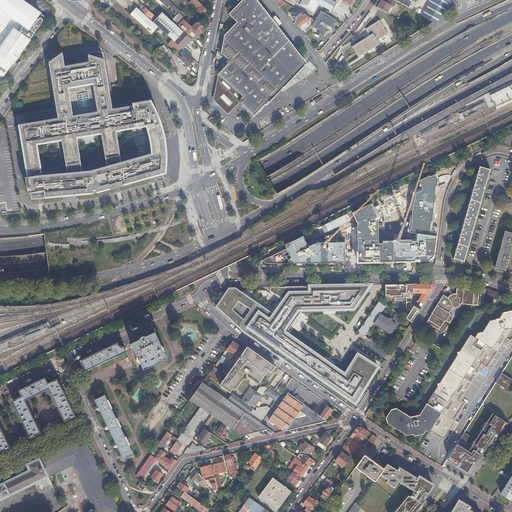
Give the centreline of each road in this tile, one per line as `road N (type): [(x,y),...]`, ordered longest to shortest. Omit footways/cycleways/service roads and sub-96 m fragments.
road 1 (motorway): [(511,15),(200,201),(114,232),(0,248)]
road 2 (motorway): [(0,268),(119,251),(218,216),(511,38)]
road 3 (residential): [(144,511),(183,460),(356,418)]
road 4 (tertiary): [(0,285),(127,271),(211,238)]
road 5 (motorway): [(511,4),(325,102)]
road 6 (tertiary): [(195,186),(85,220),(0,230)]
road 7 (residential): [(200,295),(237,335),(356,418)]
road 8 (residential): [(438,273),(256,275)]
road 9 (residential): [(356,418),(507,511)]
road 10 (residential): [(356,418),(439,286),(438,273)]
road 11 (residential): [(438,273),(456,175),(480,153),(511,152)]
road 12 (tertiary): [(473,10),(341,91)]
road 13 (residential): [(200,295),(63,364)]
road 14 (motorway): [(385,135),(511,51)]
road 15 (unclassified): [(187,105),(76,12)]
road 16 (tertiary): [(385,135),(511,68)]
road 17 (tertiary): [(272,203),(385,135)]
